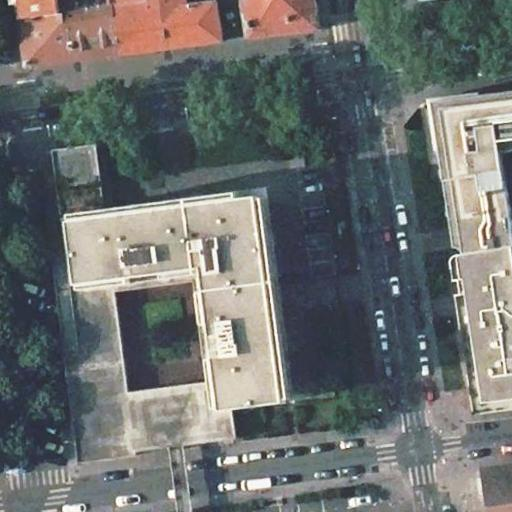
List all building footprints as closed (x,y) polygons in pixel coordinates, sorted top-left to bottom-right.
[(18,0),(21,21),(64,15),(61,0),(18,0)] [(74,61),(121,55),(111,0),(61,0),(64,15),(21,21),(27,67),(74,61)] [(236,1),(236,0),(111,0),(121,55),(150,51),(213,43),(241,40),(236,1)] [(236,0),(236,1),(241,40),(250,38),(320,30),(315,0),(236,0)] [(465,315),(480,409),(511,404),(511,245),(511,244),(511,228),(501,153),(511,151),(511,95),(432,105),(454,247),(457,247),(459,248),(462,250),(463,253),(463,255),(462,257),(461,258),(459,260),(462,278),(459,279),(461,294),(465,294),(468,314),(465,315)] [(233,409),(286,402),(273,298),(259,196),(106,216),(97,145),(53,150),(55,165),(40,167),(64,350),(79,463),(137,455),(137,452),(181,446),(230,439),(237,439),(233,409)] [(511,511),(511,466),(484,471),(489,511),(511,511)]
